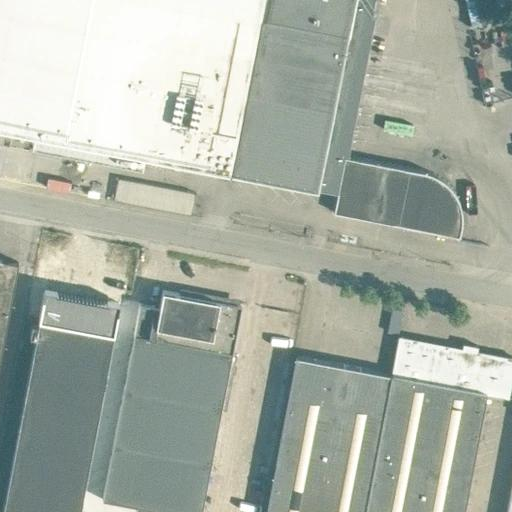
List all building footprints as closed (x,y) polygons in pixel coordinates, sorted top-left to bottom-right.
[(344,155),(374,0),(0,0),(0,142),(28,148),(31,134),(34,134),(31,148),(142,170),(145,155),(265,178),(337,193),(333,212),(458,236),(461,227),(462,218),(461,209),(458,200),(454,191),(449,184),(442,178),(434,173),(425,170),(344,155)] [(0,354),(18,262),(0,258),(0,354)] [(39,318),(0,511),(78,511),(113,332),(119,300),(45,286),(39,318)] [(168,511),(200,511),(241,305),(162,289),(159,306),(139,302),(101,499),(168,511)] [(463,511),(486,393),(508,397),(511,376),(511,356),(477,350),(478,345),(463,342),(462,347),(398,335),(391,373),(364,511),(463,511)] [(364,511),(391,373),(297,355),(266,511),(364,511)]
